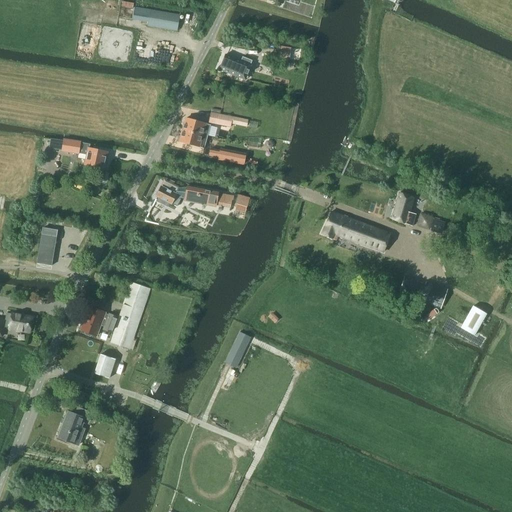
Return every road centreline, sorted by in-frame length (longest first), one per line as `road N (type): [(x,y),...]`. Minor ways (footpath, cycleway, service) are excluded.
road 1 (unclassified): [(0,486),(81,280),(227,0)]
road 2 (track): [(254,341),(301,364),(230,511)]
